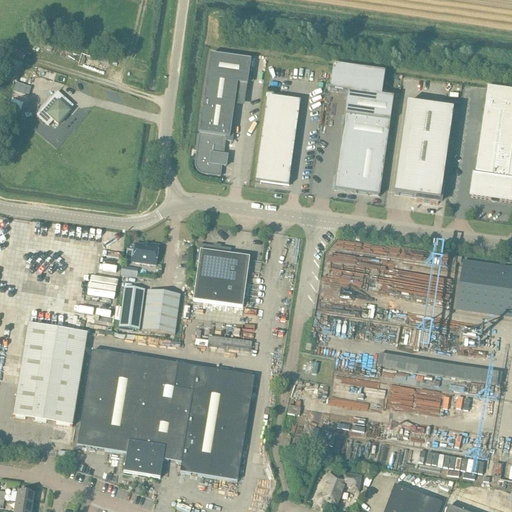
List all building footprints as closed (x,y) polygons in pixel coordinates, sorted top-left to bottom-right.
[(200,174),(204,176),(220,178),(221,167),(226,168),(227,158),(223,157),(225,140),(225,139),(230,139),(237,85),(247,86),(251,62),(210,56),(199,135),(195,164),(196,168),(197,172),(200,174)] [(4,58),(0,69),(0,77),(13,82),(17,83),(23,64),(4,58)] [(329,92),(348,94),(381,98),(382,90),(385,75),(333,67),(329,92)] [(16,84),(14,92),(27,96),(30,89),(26,88),(16,84)] [(511,92),(486,89),(471,199),(511,204),(511,92)] [(348,94),(344,117),(390,124),(394,92),(382,90),(381,98),(348,94)] [(267,98),(255,182),(288,187),(300,103),(267,98)] [(47,108),(44,112),(39,117),(48,126),(53,121),(58,126),(70,113),(67,111),(72,106),(68,103),(63,108),(58,103),(55,107),(51,104),(47,108)] [(406,105),(394,196),(416,199),(416,202),(438,205),(440,187),(442,187),(453,112),(406,105)] [(390,124),(344,117),(341,141),(364,144),(387,147),(390,124)] [(357,194),(364,144),(341,141),(334,191),(357,194)] [(364,144),(357,194),(379,197),(387,147),(364,144)] [(135,245),(134,255),(132,263),(156,267),(159,246),(151,245),(150,247),(135,245)] [(199,246),(198,256),(197,262),(199,263),(193,302),(243,309),(250,259),(230,256),(231,250),(199,246)] [(511,269),(463,262),(462,272),(456,313),(511,321),(511,269)] [(124,288),(118,328),(139,331),(145,291),(124,288)] [(175,336),(180,296),(148,292),(142,332),(175,336)] [(60,426),(72,428),(87,335),(28,325),(13,418),(60,426)] [(209,338),(207,349),(251,355),(252,344),(209,338)] [(254,378),(244,377),(92,352),(77,447),(126,455),(123,474),(160,480),(163,461),(181,464),(180,474),(237,483),(254,378)] [(500,386),(502,375),(379,356),(377,367),(500,386)] [(72,463),(70,469),(81,473),(83,467),(72,463)] [(274,478),(270,467),(265,469),(269,480),(274,478)] [(361,477),(345,475),(342,481),(328,475),(326,479),(329,480),(323,496),(319,497),(318,500),(320,503),(323,504),(325,503),(336,507),(344,488),(351,489),(351,492),(358,493),(361,477)] [(438,511),(442,505),(394,486),(384,511),(438,511)] [(16,503),(32,506),(34,495),(17,493),(16,503)] [(14,511),(31,511),(32,506),(16,503),(14,511)]
